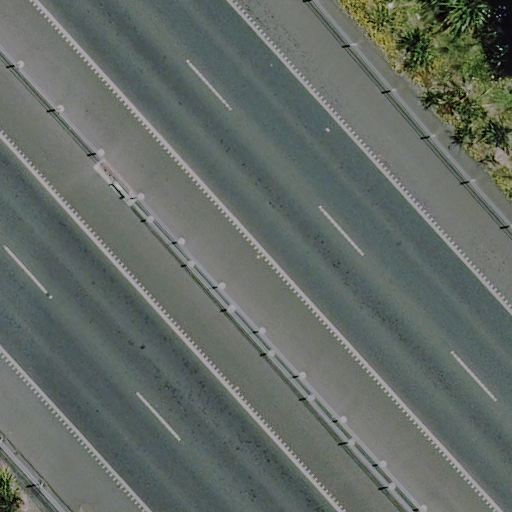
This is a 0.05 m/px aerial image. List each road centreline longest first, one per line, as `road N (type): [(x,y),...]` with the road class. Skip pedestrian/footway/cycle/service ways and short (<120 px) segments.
road 1 (motorway): [(130,0),(511,422)]
road 2 (motorway): [(263,511),(0,213)]
